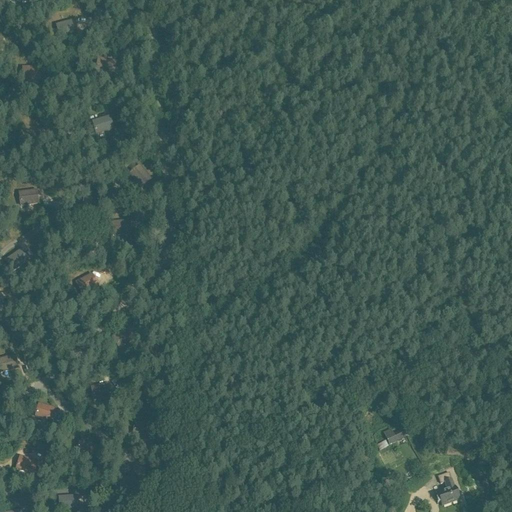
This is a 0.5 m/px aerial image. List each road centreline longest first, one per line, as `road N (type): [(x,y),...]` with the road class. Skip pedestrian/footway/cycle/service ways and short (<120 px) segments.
road 1 (track): [(511,352),(349,394),(256,446),(170,479)]
road 2 (track): [(176,243),(379,4)]
